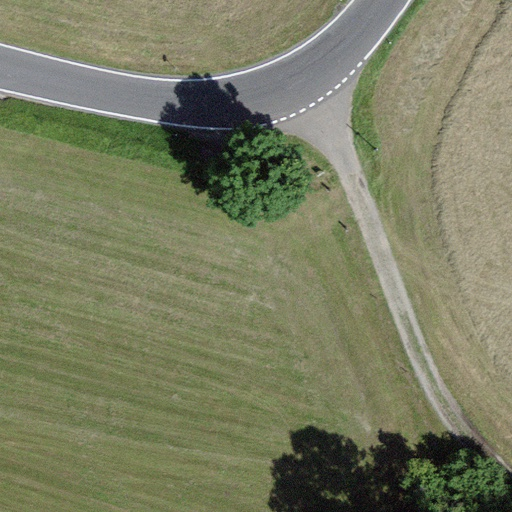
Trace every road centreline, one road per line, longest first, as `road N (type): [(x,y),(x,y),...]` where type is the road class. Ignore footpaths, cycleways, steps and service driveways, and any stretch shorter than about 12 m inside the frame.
road 1 (tertiary): [(389,0),(319,90),(286,107),(245,114),(0,70)]
road 2 (track): [(511,477),(449,410),(410,334),(319,90)]
